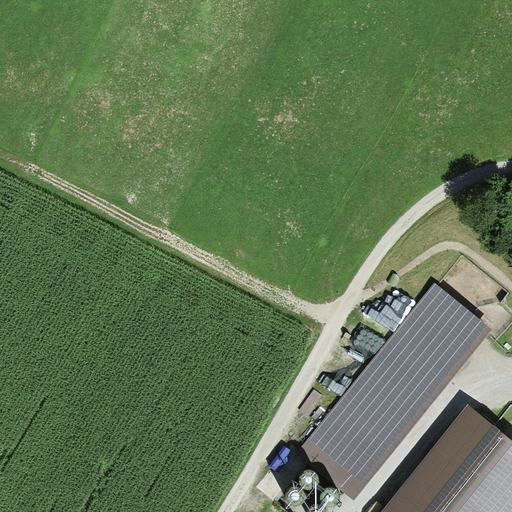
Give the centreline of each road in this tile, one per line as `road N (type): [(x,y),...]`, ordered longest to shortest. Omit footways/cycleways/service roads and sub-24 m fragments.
road 1 (track): [(225,511),(397,223),(470,173),(511,169)]
road 2 (track): [(0,166),(331,335)]
